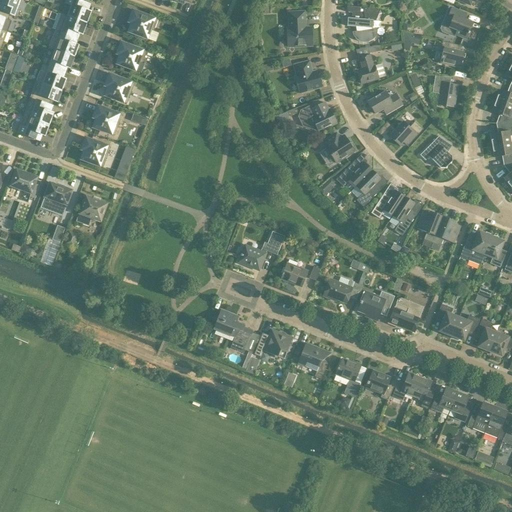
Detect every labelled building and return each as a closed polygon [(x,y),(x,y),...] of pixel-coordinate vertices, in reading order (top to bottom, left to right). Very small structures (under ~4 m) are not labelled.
[(0,10),(17,17),(19,10),(17,9),(20,0),(0,0),(0,4),(4,6),(2,11),(0,10)] [(71,6),(68,16),(86,23),(91,12),(90,11),(90,12),(84,10),(87,4),(76,0),(66,0),(65,3),(71,6)] [(355,38),(355,39),(358,41),(362,43),(367,43),(371,41),(374,38),(376,35),(374,28),(371,29),(371,28),(372,29),(372,21),(375,21),(380,9),(363,8),(363,13),(364,19),(360,19),(347,18),(346,26),(356,27),(357,31),(352,32),(352,33),(354,33),(355,38)] [(463,20),(466,14),(451,8),(447,19),(451,20),(449,28),(456,31),(455,35),(465,39),(467,34),(468,34),(469,33),(468,32),(472,23),(463,20)] [(0,29),(7,32),(1,30),(5,19),(7,20),(9,14),(17,17),(0,10),(0,29)] [(131,24),(129,30),(128,32),(147,39),(150,30),(153,31),(158,20),(133,11),(128,22),(131,24)] [(287,47),(288,47),(288,46),(296,45),(297,46),(312,46),(311,28),(303,29),(303,26),(304,26),(303,12),(288,13),(289,29),(286,29),(287,47)] [(55,31),(74,38),(76,32),(81,34),(82,35),(86,23),(68,16),(61,13),(55,31)] [(409,48),(409,44),(420,43),(419,26),(411,27),(411,31),(401,32),(401,48),(409,48)] [(72,43),(74,38),(55,31),(59,33),(57,38),(53,36),(48,48),(74,57),(78,46),(77,45),(72,43)] [(460,68),(463,53),(459,52),(461,46),(442,42),(441,48),(443,49),(440,64),(460,68)] [(116,54),(120,55),(116,64),(135,71),(138,62),(142,63),(146,52),(121,43),(116,54)] [(369,48),(368,48),(369,54),(381,52),(380,46),(369,47),(369,48)] [(42,65),(61,72),(63,66),(69,68),(70,69),(74,57),(48,48),(55,51),(51,61),(49,60),(46,66),(42,64),(42,65)] [(1,85),(7,87),(13,70),(20,73),(26,58),(13,53),(1,85)] [(361,84),(378,79),(374,66),(373,66),(369,56),(358,59),(361,70),(357,71),(361,84)] [(321,88),(316,71),(310,73),(309,69),(311,68),(309,61),(293,65),(296,76),(295,77),(299,94),(321,88)] [(59,77),(61,72),(42,65),(36,82),(64,92),(67,84),(64,83),(66,79),(65,79),(59,77)] [(104,86),(108,87),(104,96),(127,104),(134,83),(109,74),(104,86)] [(438,105),(453,107),(456,86),(441,84),(442,76),(435,75),(432,93),(437,94),(439,96),(438,105)] [(30,99),(49,106),(51,100),(56,102),(57,102),(61,91),(64,92),(36,82),(30,99)] [(511,87),(510,94),(499,90),(495,101),(511,107),(511,87)] [(402,105),(396,96),(389,100),(385,92),(367,102),(375,114),(382,109),(386,115),(402,105)] [(47,111),(49,106),(30,99),(23,115),(49,125),(53,113),(52,113),(47,111)] [(511,110),(511,107),(495,101),(491,112),(502,116),(499,124),(511,125),(511,124),(511,114),(511,110)] [(302,127),(318,132),(336,123),(330,111),(329,112),(324,103),(311,109),(309,106),(300,110),(298,117),(302,127)] [(93,118),(96,119),(93,128),(115,136),(122,116),(97,106),(93,118)] [(297,111),(296,108),(286,112),(288,117),(296,114),(297,111)] [(147,125),(149,118),(135,114),(133,120),(147,125)] [(49,125),(23,115),(23,116),(24,116),(17,133),(36,140),(38,134),(44,136),(49,125)] [(399,146),(402,142),(407,147),(422,130),(414,122),(410,127),(408,127),(402,122),(401,123),(397,124),(397,128),(389,137),(399,146)] [(511,126),(511,125),(499,124),(500,133),(490,135),(492,146),(510,143),(509,137),(511,136),(511,126)] [(353,151),(343,136),(339,139),(336,133),(323,142),(326,147),(326,148),(336,163),(353,151)] [(81,150),(84,151),(81,160),(103,168),(110,147),(85,138),(81,150)] [(451,162),(451,157),(434,140),(419,155),(425,161),(428,157),(439,168),(445,168),(451,162)] [(506,165),(511,162),(511,142),(510,143),(492,146),(494,158),(504,156),(506,165)] [(356,187),(372,171),(363,162),(358,167),(356,167),(352,163),(336,180),(342,187),(349,180),(356,187)] [(511,162),(506,165),(511,172),(503,179),(510,188),(511,186),(511,162)] [(35,184),(37,178),(16,170),(10,186),(31,194),(29,197),(35,199),(40,186),(35,184)] [(372,171),(356,187),(363,194),(356,200),(363,207),(380,190),(376,186),(376,184),(380,179),(372,171)] [(40,209),(63,217),(72,191),(50,183),(40,209)] [(392,216),(404,197),(394,191),(390,196),(388,197),(384,193),(370,213),(378,219),(384,211),(392,216)] [(93,199),(85,196),(76,222),(89,227),(92,219),(101,223),(108,204),(99,201),(100,200),(94,198),(93,199)] [(404,197),(392,216),(400,221),(394,231),(402,236),(416,215),(411,211),(411,209),(414,204),(404,197)] [(432,243),(442,217),(429,212),(427,217),(422,215),(416,228),(426,233),(423,240),(432,243)] [(455,222),(442,217),(432,243),(440,246),(443,239),(453,243),(458,229),(453,227),(455,222)] [(3,227),(12,229),(13,220),(5,218),(3,227)] [(368,225),(361,219),(355,226),(362,232),(368,225)] [(65,228),(58,226),(53,239),(60,241),(65,228)] [(78,234),(70,231),(66,243),(74,246),(78,234)] [(284,237),(272,232),(265,248),(277,253),(284,237)] [(477,236),(469,233),(459,257),(472,262),(473,259),(481,262),(484,255),(491,237),(478,232),(477,236)] [(503,241),(491,237),(484,255),(492,258),(490,263),(500,267),(506,252),(500,249),(503,241)] [(245,246),(241,255),(240,254),(240,256),(238,263),(258,271),(266,251),(261,249),(260,252),(245,246)] [(366,272),(367,264),(350,261),(348,269),(366,272)] [(282,273),(281,275),(282,275),(280,279),(290,283),(290,281),(301,286),(300,287),(301,287),(307,271),(287,263),(283,273),(282,273)] [(309,278),(315,281),(320,269),(313,267),(309,278)] [(329,280),(323,296),(332,300),(333,298),(346,303),(348,298),(355,301),(361,286),(349,281),(347,287),(329,280)] [(477,292),(488,298),(490,293),(479,288),(477,292)] [(359,304),(360,304),(358,309),(367,313),(367,312),(372,314),(371,316),(377,318),(382,307),(389,309),(394,297),(382,292),(380,299),(365,293),(361,302),(360,302),(359,304)] [(395,325),(414,332),(424,307),(401,298),(397,300),(396,303),(391,315),(390,315),(387,324),(394,327),(395,325)] [(451,336),(458,318),(450,315),(453,309),(441,304),(436,318),(443,321),(438,331),(451,336)] [(213,329),(234,338),(238,339),(234,350),(243,353),(244,349),(251,352),(258,336),(251,333),(252,330),(243,326),(244,325),(237,323),(233,321),(235,315),(221,310),(213,329)] [(458,318),(451,336),(463,341),(468,331),(474,333),(479,320),(468,315),(466,321),(458,318)] [(489,352),(496,333),(490,330),(492,324),(481,320),(476,333),(481,336),(477,347),(489,352)] [(284,359),(286,353),(289,352),(291,347),(290,344),(292,338),(273,331),(271,337),(268,336),(262,333),(254,354),(262,358),(265,352),(270,354),(271,357),(276,359),(279,358),(284,359)] [(511,339),(496,333),(489,352),(501,356),(505,346),(511,348),(511,339)] [(318,367),(316,372),(314,376),(321,379),(327,364),(324,359),(331,354),(317,348),(317,349),(312,347),(312,346),(305,343),(297,364),(304,367),(306,363),(318,367)] [(344,393),(354,397),(359,384),(354,382),(360,365),(355,363),(354,365),(341,359),(335,375),(349,380),(344,393)] [(383,394),(382,398),(387,401),(393,387),(388,385),(391,377),(390,377),(390,378),(383,375),(383,376),(372,372),(373,370),(372,370),(367,382),(365,387),(383,394)] [(405,394),(412,397),(419,378),(408,373),(403,386),(397,384),(392,396),(402,400),(405,394)] [(434,390),(429,388),(431,382),(419,378),(412,397),(423,401),(421,407),(427,409),(431,397),(434,390)] [(449,410),(457,392),(445,388),(441,398),(435,396),(430,409),(441,413),(443,408),(449,410)] [(468,397),(457,392),(449,410),(456,413),(454,418),(465,423),(470,410),(464,407),(468,397)] [(484,433),(494,407),(482,403),(476,418),(471,415),(466,426),(484,433)] [(494,407),(484,433),(502,441),(506,429),(500,427),(506,412),(494,407)] [(511,430),(507,429),(506,429),(502,441),(501,443),(511,446),(511,430)] [(464,456),(472,458),(475,450),(467,447),(464,456)] [(472,462),(489,465),(491,455),(474,452),(472,462)] [(506,474),(508,467),(495,462),(492,468),(506,474)]
